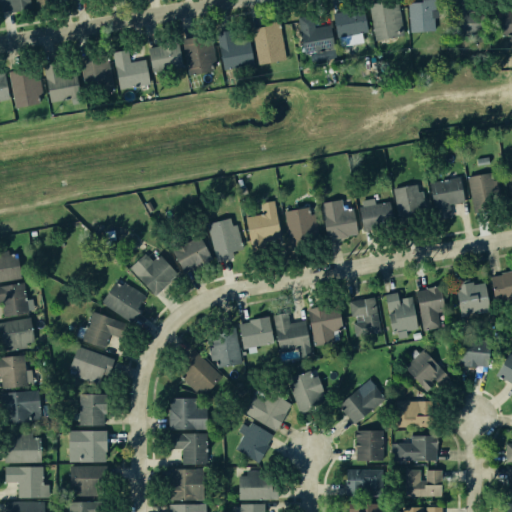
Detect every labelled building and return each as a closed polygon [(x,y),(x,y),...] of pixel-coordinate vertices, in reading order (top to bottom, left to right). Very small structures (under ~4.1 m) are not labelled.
[(31,0),(32,4),(4,9),(2,0),(31,0)] [(376,39),(369,6),(396,1),(403,35),(376,39)] [(412,30),(409,3),(433,1),(436,27),(412,30)] [(365,30),(336,36),(332,15),(361,9),(365,30)] [(511,34),(496,34),(495,11),(511,10),(511,34)] [(482,32),(456,34),(454,13),(481,11),(482,32)] [(303,53),(299,28),(328,23),(332,47),(303,53)] [(257,61),(253,32),(281,28),(285,57),(257,61)] [(186,64),(181,38),(208,33),(213,59),(186,64)] [(154,72),(149,47),(175,42),(179,67),(154,72)] [(222,71),(218,47),(246,43),(250,66),(222,71)] [(116,90),(92,95),(85,62),(109,57),(116,90)] [(124,87),(119,62),(147,58),(152,83),(124,87)] [(40,101),(18,105),(13,69),(35,66),(40,101)] [(55,102),(50,74),(79,69),(83,97),(55,102)] [(12,98),(0,100),(0,76),(8,75),(12,98)] [(489,163),(476,166),(474,157),(488,154),(489,163)] [(511,202),(507,203),(501,171),(511,168),(511,202)] [(491,195),(470,199),(466,176),(486,172),(491,195)] [(461,200),(448,202),(450,214),(434,217),(429,181),(457,177),(461,200)] [(423,210),(399,214),(395,186),(415,183),(416,191),(421,190),(423,210)] [(394,222),(360,228),(356,208),(360,208),(359,201),(372,199),(373,206),(390,203),(394,222)] [(279,236),(249,242),(244,219),(260,215),(258,204),(272,201),(279,236)] [(352,231),(325,236),(319,205),(339,201),(341,211),(348,210),(352,231)] [(310,239),(288,243),(283,211),(305,207),(310,239)] [(241,254),(219,259),(210,224),(232,218),(241,254)] [(212,254),(186,268),(176,249),(202,236),(212,254)] [(23,275),(0,278),(0,247),(7,246),(9,255),(19,254),(23,275)] [(157,292),(132,269),(147,252),(156,260),(161,254),(178,270),(157,292)] [(511,297),(491,301),(487,284),(491,284),(489,276),(511,271),(511,297)] [(135,320),(106,301),(120,279),(149,298),(135,320)] [(488,308),(459,313),(453,283),(471,280),(472,286),(484,283),(488,308)] [(29,313),(6,316),(3,298),(0,298),(0,287),(24,283),(29,313)] [(442,310),(435,311),(437,326),(421,328),(414,291),(438,287),(442,310)] [(414,327),(392,331),(391,326),(386,327),(385,320),(390,319),(389,312),(398,310),(397,305),(385,307),(382,294),(394,292),(396,300),(409,297),(414,327)] [(377,330),(354,334),(351,322),(360,320),(359,314),(350,316),(348,301),(370,297),(377,330)] [(340,328),(332,330),(334,340),(311,344),(306,308),(336,303),(340,328)] [(106,345),(87,338),(96,312),(125,322),(120,335),(110,332),(106,345)] [(268,341),(246,344),(242,322),(264,319),(268,341)] [(36,340),(29,341),(30,347),(11,350),(10,344),(0,344),(0,324),(33,320),(36,340)] [(306,352),(297,354),(296,347),(278,350),(274,325),(301,320),(306,352)] [(242,362),(218,365),(217,358),(211,358),(207,334),(237,329),(242,362)] [(486,364),(454,362),(456,338),(488,340),(486,364)] [(117,360),(110,380),(73,368),(80,347),(117,360)] [(206,392),(200,386),(196,390),(177,373),(197,350),(223,373),(206,392)] [(425,388),(403,368),(419,351),(441,371),(425,388)] [(511,382),(495,370),(508,352),(511,354),(511,382)] [(28,385),(6,386),(5,375),(2,375),(1,357),(26,355),(28,385)] [(324,398),(302,406),(291,375),(306,370),(309,377),(316,375),(324,398)] [(352,421),(337,401),(357,387),(361,393),(373,384),(384,399),(352,421)] [(31,421),(8,422),(6,392),(39,390),(40,410),(30,411),(31,421)] [(276,428),(247,410),(259,392),(270,399),(275,391),(292,402),(276,428)] [(105,425),(83,425),(82,393),(112,393),(112,410),(105,410),(105,425)] [(412,425),(396,425),(396,396),(413,397),(412,425)] [(208,427),(172,428),(171,399),(196,398),(197,408),(207,408),(208,427)] [(264,461),(239,446),(253,422),(273,434),(267,444),(272,448),(264,461)] [(381,457),(357,457),(356,430),(381,430),(381,457)] [(43,459),(8,459),(8,431),(35,431),(35,438),(43,438),(43,459)] [(108,459),(81,459),(81,450),(72,450),(72,432),(108,431),(108,459)] [(206,461),(185,462),(184,447),(173,447),(173,435),(205,434),(206,461)] [(434,461),(392,461),(393,442),(410,442),(410,436),(434,436),(434,461)] [(102,493),(74,493),(74,466),(102,465),(102,493)] [(43,496),(21,497),(20,481),(9,481),(9,467),(43,466),(43,496)] [(206,498),(175,499),(174,469),(205,469),(206,498)] [(279,497),(243,498),(242,474),(253,473),(253,469),(279,469),(279,497)] [(380,493),(350,493),(350,470),(380,470),(380,493)] [(440,495),(404,495),(404,470),(440,470),(440,495)] [(71,511),(71,502),(95,501),(95,511),(71,511)] [(45,511),(6,511),(6,502),(45,502),(45,511)] [(169,504),(168,511),(205,511),(206,503),(169,504)] [(263,511),(264,503),(234,504),(233,511),(263,511)] [(381,511),(358,511),(358,503),(381,503),(381,511)]
